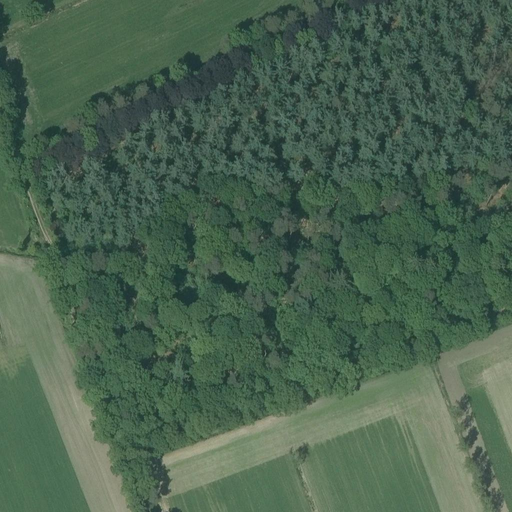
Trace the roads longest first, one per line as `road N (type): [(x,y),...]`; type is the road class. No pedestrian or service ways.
road 1 (track): [(146,511),(0,114)]
road 2 (track): [(511,310),(123,446)]
road 3 (track): [(364,0),(21,173)]
